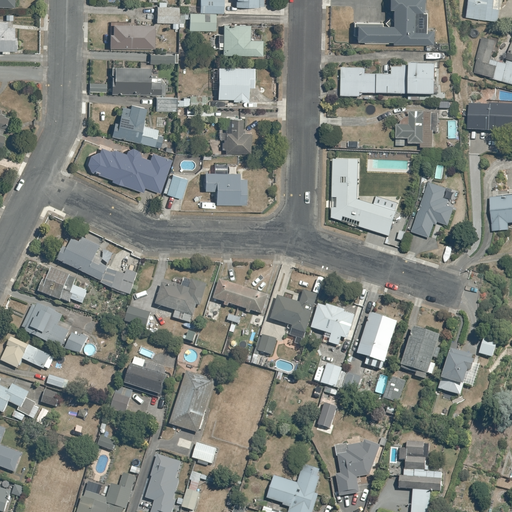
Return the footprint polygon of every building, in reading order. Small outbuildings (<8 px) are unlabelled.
[(223,13),(224,1),(223,0),(200,0),(200,12),(223,13)] [(425,12),(424,0),(390,0),(390,9),(393,9),(392,25),(355,23),(354,40),(393,41),(393,43),(433,45),(434,31),(426,30),(427,12),(425,12)] [(467,0),(465,17),(497,20),(498,8),(491,8),(491,0),(467,0)] [(215,31),(216,14),(179,12),(180,7),(158,6),(157,21),(172,22),(171,28),(179,28),(179,26),(184,26),(185,19),(189,19),(189,29),(215,31)] [(156,26),(114,24),(113,34),(111,34),(110,47),(155,49),(156,26)] [(224,42),(219,42),(219,48),(223,49),(223,54),(262,55),(263,41),(250,40),(250,25),(224,24),(224,42)] [(18,29),(0,28),(0,50),(2,51),(2,52),(16,53),(18,29)] [(482,36),(473,74),(511,84),(511,41),(505,63),(492,59),(497,40),(482,36)] [(176,54),(150,54),(150,64),(176,64),(176,54)] [(413,94),(439,95),(439,64),(414,64),(414,66),(410,66),(393,66),(393,75),(379,74),(366,74),(367,68),(344,68),(343,96),(362,97),(362,93),(379,93),(413,94)] [(151,77),(151,68),(113,67),(113,93),(165,94),(165,77),(151,77)] [(219,70),(218,69),(217,69),(216,69),(216,70),(215,70),(214,70),(214,71),(214,72),(213,72),(213,73),(213,74),(213,75),(214,76),(215,77),(216,77),(217,78),(218,78),(218,98),(233,99),(233,101),(249,101),(249,86),(254,87),(255,67),(219,67),(219,70)] [(177,98),(177,105),(207,107),(207,97),(177,95),(177,98)] [(177,111),(177,105),(177,98),(156,97),(155,110),(177,111)] [(144,126),(148,108),(133,104),(132,109),(124,107),(120,120),(116,119),(112,136),(155,146),(159,129),(144,126)] [(511,130),(511,104),(470,104),(470,129),(496,130),(511,130)] [(212,111),(200,110),(200,118),(212,119),(212,111)] [(0,145),(1,146),(10,115),(0,112),(0,145)] [(410,139),(410,144),(422,144),(422,149),(435,149),(435,132),(438,132),(438,113),(415,112),(415,118),(406,117),(406,124),(399,124),(398,138),(410,139)] [(249,119),(227,118),(226,132),(219,131),(219,140),(224,140),(224,152),(251,153),(252,132),(249,132),(249,119)] [(145,187),(162,193),(173,160),(153,154),(152,159),(140,155),(141,153),(127,148),(126,153),(113,148),(112,151),(102,147),(100,152),(98,153),(97,154),(96,155),(95,156),(94,157),(93,158),(92,160),(92,161),(91,163),(91,164),(91,166),(91,167),(92,169),(93,170),(93,172),(113,178),(112,180),(144,191),(145,187)] [(335,158),(334,218),(375,231),(391,236),(397,215),(399,197),(359,196),(360,159),(335,158)] [(242,174),(242,165),(227,165),(215,164),(214,173),(206,172),(205,190),(217,190),(216,203),(246,204),(248,174),(242,174)] [(443,165),(436,164),(435,178),(442,178),(443,165)] [(188,178),(172,173),(167,194),(183,198),(188,178)] [(458,192),(429,182),(411,232),(430,238),(435,223),(446,226),(458,192)] [(511,195),(491,196),(493,231),(511,230),(510,223),(511,222),(511,195)] [(97,255),(101,246),(76,234),(69,249),(66,247),(61,256),(58,262),(129,295),(139,275),(127,269),(125,273),(109,265),(110,264),(115,253),(107,249),(103,258),(97,255)] [(46,276),(41,293),(69,303),(71,299),(83,303),(87,290),(73,285),(75,277),(54,270),(51,278),(46,276)] [(202,303),(207,283),(193,279),(192,281),(183,279),(181,286),(164,281),(157,305),(176,310),(174,318),(192,323),(198,302),(202,303)] [(269,296),(221,280),(215,299),(263,315),(269,296)] [(280,296),(273,319),(293,326),(288,341),(303,345),(318,295),(304,290),(301,303),(280,296)] [(69,331),(59,326),(64,316),(35,301),(21,330),(61,349),(67,337),(69,331)] [(355,315),(346,313),(347,310),(328,305),(327,307),(319,304),(312,328),(332,334),(330,343),(339,346),(342,336),(348,338),(355,315)] [(152,313),(131,307),(126,321),(147,328),(152,313)] [(398,322),(371,314),(360,351),(371,354),(387,359),(398,322)] [(440,335),(414,327),(403,367),(416,371),(415,376),(428,380),(440,335)] [(87,337),(72,332),(66,349),(82,354),(87,337)] [(277,339),(261,335),(257,351),(272,355),(277,339)] [(55,357),(11,337),(1,360),(18,368),(22,359),(48,371),(55,357)] [(498,346),(484,341),(479,353),(493,359),(498,346)] [(476,356),(452,349),(440,389),(463,396),(467,383),(473,384),(479,362),(475,361),(476,356)] [(171,369),(135,357),(126,384),(162,396),(171,369)] [(343,368),(321,361),(317,373),(324,375),(321,383),(325,384),(323,391),(335,395),(343,368)] [(355,394),(363,371),(349,367),(342,389),(355,394)] [(212,380),(187,372),(171,424),(199,433),(209,400),(206,399),(212,380)] [(71,381),(49,374),(46,384),(67,391),(71,381)] [(406,384),(389,378),(383,397),(400,403),(406,384)] [(0,385),(0,410),(4,413),(10,402),(18,406),(12,417),(22,421),(25,415),(34,419),(40,406),(26,399),(29,392),(13,384),(10,391),(0,385)] [(123,395),(124,388),(118,386),(112,410),(126,414),(130,397),(123,395)] [(62,394),(47,390),(43,403),(58,408),(62,394)] [(339,408),(326,403),(319,425),(331,429),(339,408)] [(8,430),(0,427),(0,466),(15,472),(22,453),(2,446),(8,430)] [(121,440),(103,434),(99,446),(116,452),(121,440)] [(351,443),(337,444),(340,473),(338,473),(340,497),(362,495),(360,476),(373,475),(374,464),(382,445),(366,440),(351,443)] [(406,460),(405,469),(426,470),(427,443),(407,442),(407,448),(400,448),(399,459),(406,460)] [(217,449),(197,443),(192,458),(212,464),(217,449)] [(181,461),(156,455),(145,498),(155,500),(151,511),(172,511),(175,502),(173,501),(179,480),(177,479),(181,461)] [(321,470),(303,464),(297,483),(275,476),(268,498),(290,505),(288,511),(312,511),(318,494),(315,493),(321,470)] [(405,471),(386,470),(386,476),(399,476),(399,488),(414,489),(413,490),(431,491),(431,490),(442,491),(443,472),(426,472),(424,472),(405,471)] [(207,476),(192,471),(181,507),(195,511),(200,493),(197,492),(201,479),(206,480),(207,476)] [(132,490),(111,484),(108,495),(85,489),(78,511),(123,511),(124,509),(126,509),(132,490)] [(0,486),(0,511),(2,511),(4,511),(12,491),(0,486)] [(412,511),(429,511),(431,491),(413,490),(412,511)] [(68,511),(71,504),(32,492),(26,511),(68,511)]
